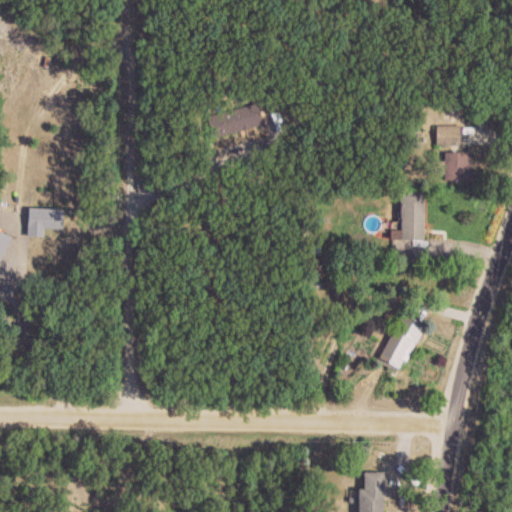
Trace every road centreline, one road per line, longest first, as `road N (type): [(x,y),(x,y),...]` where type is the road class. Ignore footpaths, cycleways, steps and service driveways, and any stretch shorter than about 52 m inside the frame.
road 1 (residential): [(0,416),(446,427)]
road 2 (tertiary): [(434,511),(467,312),(511,193)]
